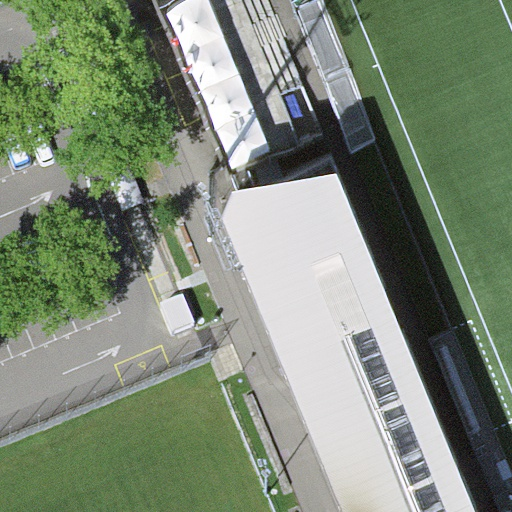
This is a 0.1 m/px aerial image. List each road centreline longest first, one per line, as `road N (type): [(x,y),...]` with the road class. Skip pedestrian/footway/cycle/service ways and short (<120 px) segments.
road 1 (unknown): [(0,405),(153,335),(155,312),(99,174)]
road 2 (unknown): [(0,33),(44,50),(99,174)]
